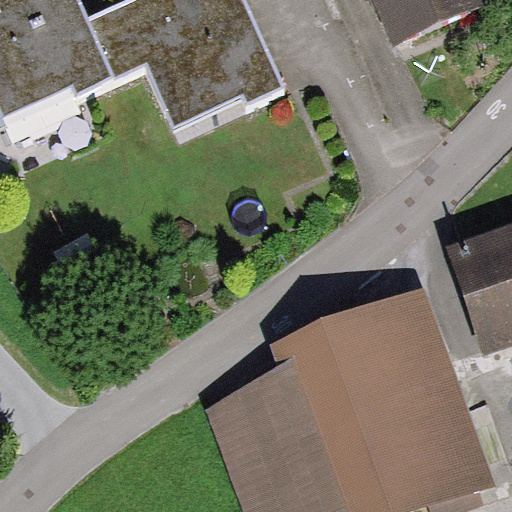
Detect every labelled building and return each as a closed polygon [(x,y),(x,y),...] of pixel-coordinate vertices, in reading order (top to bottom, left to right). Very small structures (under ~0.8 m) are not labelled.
[(118,87),(89,25),(77,0),(0,0),(0,117),(5,127),(73,96),(78,106),(118,87)] [(142,0),(89,25),(118,87),(148,73),(177,133),(243,102),(247,112),(287,93),(242,0),(142,0)] [(371,0),(396,53),(486,13),(479,0),(371,0)] [(511,234),(445,259),(483,367),(511,356),(511,234)] [(273,352),(280,370),(207,418),(241,511),(422,511),(489,488),(421,299),(273,352)]
